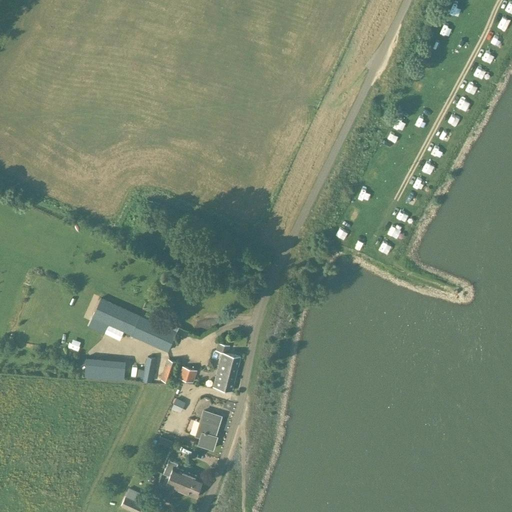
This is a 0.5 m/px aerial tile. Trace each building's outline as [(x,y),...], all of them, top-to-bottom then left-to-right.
[(502,16),(497,25),(504,29),(509,19),(502,16)] [(489,63),(494,53),(485,49),(481,58),(489,63)] [(477,66),(473,73),(481,77),(485,70),(477,66)] [(468,80),(464,89),(475,94),(479,86),(468,80)] [(460,97),(456,104),(465,109),(468,102),(460,97)] [(451,122),(459,126),(461,120),(452,117),(451,122)] [(448,142),(453,132),(443,127),(438,137),(448,142)] [(391,225),(388,233),(396,236),(399,228),(391,225)] [(336,235),(344,237),(347,230),(339,227),(336,235)] [(89,319),(100,296),(95,293),(84,317),(89,319)] [(168,350),(176,331),(140,314),(101,297),(92,316),(168,350)] [(232,390),(241,356),(228,352),(230,345),(219,342),(217,350),(223,351),(214,385),(232,390)] [(124,380),(126,359),(87,356),(85,376),(124,380)] [(152,382),(156,358),(147,356),(142,380),(152,382)] [(170,382),(177,361),(169,358),(161,379),(170,382)] [(193,382),(197,370),(183,365),(179,378),(193,382)] [(181,411),(186,400),(176,396),(171,407),(181,411)] [(215,436),(221,416),(204,410),(196,434),(201,436),(199,443),(213,448),(217,436),(215,436)] [(170,450),(173,441),(162,436),(158,445),(170,450)] [(174,466),(170,475),(180,480),(181,478),(200,486),(204,478),(174,466)] [(180,480),(170,475),(166,484),(196,496),(200,486),(181,478),(180,480)] [(138,511),(142,503),(139,501),(126,494),(121,505),(135,511),(138,511)]
